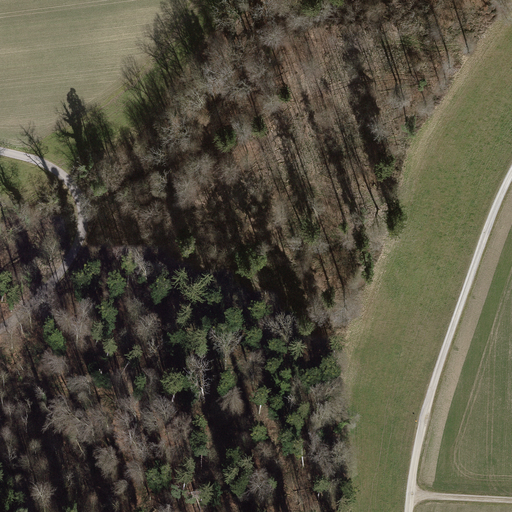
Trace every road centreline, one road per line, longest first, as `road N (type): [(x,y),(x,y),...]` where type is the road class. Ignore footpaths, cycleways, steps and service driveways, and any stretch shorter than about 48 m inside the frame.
road 1 (track): [(511,173),(427,405),(409,511)]
road 2 (track): [(54,166),(75,184),(84,223),(69,262),(0,328)]
